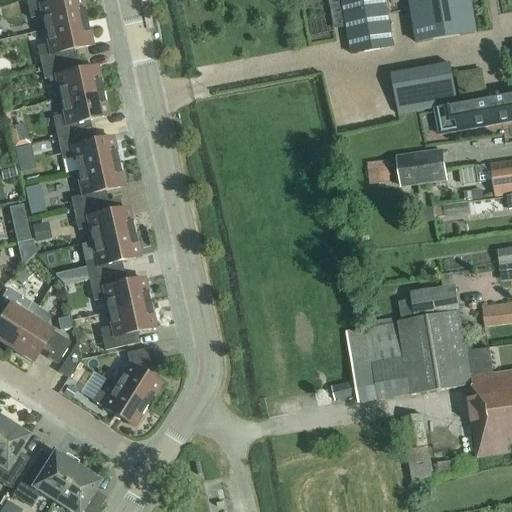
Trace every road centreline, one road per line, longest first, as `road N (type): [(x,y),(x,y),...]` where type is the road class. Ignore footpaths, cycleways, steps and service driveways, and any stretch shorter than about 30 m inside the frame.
road 1 (tertiary): [(195,407),(210,359),(129,0)]
road 2 (residential): [(154,472),(0,375)]
road 3 (residential): [(250,511),(231,439),(195,407)]
